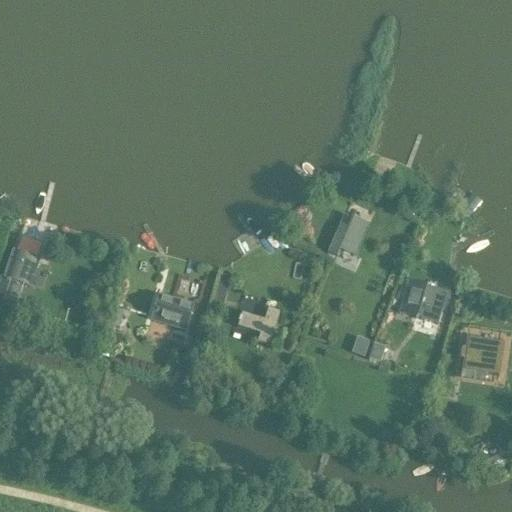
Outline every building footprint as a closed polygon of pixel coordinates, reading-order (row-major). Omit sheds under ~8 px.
[(339,226),(326,254),(336,258),(339,251),(354,258),(367,227),(349,219),(345,229),(339,226)] [(12,252),(3,280),(31,290),(40,262),(12,252)] [(408,286),(400,313),(438,325),(446,297),(408,286)] [(216,296),(212,311),(221,313),(225,298),(216,296)] [(185,332),(192,308),(159,299),(152,322),(185,332)] [(110,310),(106,327),(118,331),(123,314),(110,310)] [(241,315),(236,329),(258,337),(256,343),(268,348),(279,315),(267,311),(263,323),(241,315)] [(356,340),(351,355),(363,360),(368,344),(356,340)] [(503,346),(466,340),(461,372),(499,379),(503,346)] [(372,346),(368,359),(381,363),(385,350),(372,346)] [(481,465),(485,474),(502,466),(498,458),(481,465)]
